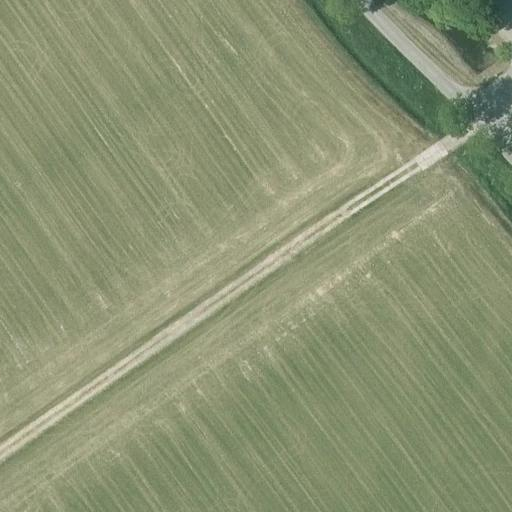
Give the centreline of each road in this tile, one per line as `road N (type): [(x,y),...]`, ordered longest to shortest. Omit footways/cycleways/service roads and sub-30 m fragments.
road 1 (track): [(482,119),(0,453)]
road 2 (unclassified): [(511,156),(363,0)]
